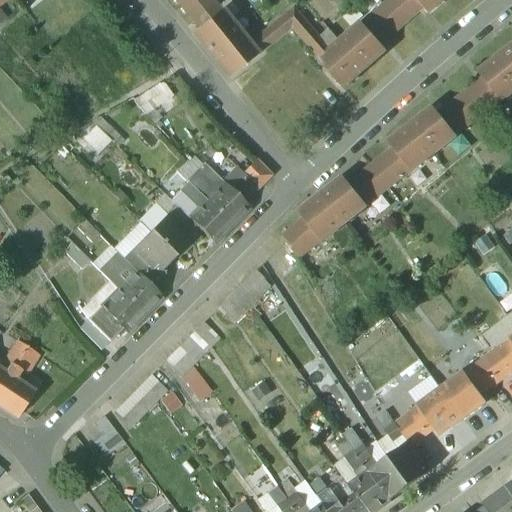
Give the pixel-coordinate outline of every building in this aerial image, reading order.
[(0,0),(0,8),(10,0),(0,0)] [(194,0),(173,0),(182,10),(194,0)] [(211,0),(194,0),(182,10),(200,32),(222,14),(211,0)] [(416,0),(389,0),(384,6),(403,28),(424,9),(416,0)] [(416,0),(424,9),(429,14),(445,0),(416,0)] [(384,6),(362,24),(382,47),(403,28),(384,6)] [(200,32),(194,37),(212,60),(242,36),(224,13),(222,14),(200,32)] [(286,20),(251,47),(259,57),(292,31),(293,30),(293,29),(286,20)] [(329,52),(302,21),(293,29),(293,30),(292,31),(318,61),(329,52)] [(361,23),(339,43),(364,71),(386,52),(382,47),(362,24),(361,23)] [(242,36),(212,60),(229,81),(259,57),(251,47),(242,36)] [(318,61),(343,90),(364,71),(339,43),(318,61)] [(511,46),(500,56),(511,70),(511,46)] [(511,94),(511,70),(500,56),(478,73),(482,79),(500,102),(501,103),(511,94)] [(482,79),(460,97),(477,119),(500,102),(482,79)] [(477,119),(460,97),(437,115),(455,137),(477,119)] [(433,109),(411,126),(434,156),(456,139),(437,115),(433,109)] [(102,117),(78,140),(98,160),(121,138),(102,117)] [(434,156),(411,126),(388,144),(393,150),(410,172),(412,174),(434,156)] [(393,150),(370,168),(387,190),(410,172),(393,150)] [(204,167),(188,183),(202,198),(206,202),(223,184),(249,210),(251,207),(246,203),(257,192),(241,176),(242,175),(227,159),(211,174),(204,167)] [(256,161),(248,169),(264,185),(272,177),(256,161)] [(370,168),(348,185),(365,207),(387,190),(370,168)] [(242,175),(241,176),(257,192),(264,185),(248,169),(242,175)] [(348,185),(343,179),(320,197),(343,227),(366,209),(348,185)] [(199,195),(188,184),(180,193),(191,204),(196,199),(199,195)] [(223,184),(206,202),(231,228),(249,210),(223,184)] [(343,227),(320,197),(297,215),(302,220),(319,243),(321,245),(343,227)] [(206,202),(188,220),(201,232),(214,245),(231,228),(206,202)] [(171,220),(167,216),(149,234),(174,259),(192,241),(179,229),(175,224),(171,220)] [(201,232),(188,220),(179,229),(192,241),(201,232)] [(302,220),(280,238),(298,259),(319,243),(302,220)] [(84,269),(110,245),(90,224),(64,248),(84,269)] [(174,259),(149,234),(131,251),(144,264),(157,277),(174,259)] [(157,277),(144,264),(136,273),(148,285),(157,277)] [(120,276),(109,265),(101,273),(112,284),(116,281),(120,276)] [(270,287),(255,272),(247,280),(262,295),(270,287)] [(136,273),(118,291),(144,316),(161,299),(148,285),(136,273)] [(262,295),(247,280),(239,288),(255,303),(262,295)] [(255,303),(239,288),(232,295),(247,310),(255,303)] [(118,291),(88,321),(110,343),(123,330),(127,333),(144,316),(118,291)] [(247,310),(232,295),(224,302),(240,318),(247,310)] [(240,318),(224,302),(217,310),(232,325),(240,318)] [(110,343),(88,321),(79,330),(101,352),(110,343)] [(219,340),(203,324),(195,332),(211,348),(219,340)] [(211,348),(195,332),(188,340),(203,355),(211,348)] [(203,355),(188,340),(180,347),(196,363),(203,355)] [(17,342),(4,361),(10,365),(15,368),(27,349),(17,342)] [(511,346),(509,343),(486,360),(502,381),(511,373),(511,346)] [(196,363),(180,347),(173,354),(189,370),(192,367),(196,363)] [(27,349),(15,368),(20,372),(26,375),(38,356),(27,349)] [(189,370),(173,354),(165,363),(181,378),(189,370)] [(502,381),(486,360),(464,376),(479,397),(502,381)] [(10,365),(4,373),(10,376),(15,368),(10,365)] [(189,370),(181,378),(198,402),(211,393),(192,367),(189,370)] [(20,372),(15,368),(10,376),(15,379),(20,372)] [(0,369),(0,392),(10,376),(0,369)] [(464,376),(463,375),(439,391),(461,421),(484,404),(479,397),(464,376)] [(15,379),(10,376),(0,392),(0,408),(17,419),(34,392),(15,379)] [(167,392),(151,377),(143,385),(159,400),(167,392)] [(159,400),(143,385),(136,392),(151,408),(159,400)] [(461,421),(439,391),(416,408),(417,409),(433,431),(438,438),(461,421)] [(151,408),(136,392),(128,400),(144,415),(151,408)] [(144,415),(128,400),(120,407),(137,422),(144,415)] [(137,422),(120,407),(113,414),(129,430),(137,422)] [(433,431),(417,409),(395,425),(409,444),(411,447),(433,431)] [(114,452),(123,445),(104,420),(95,427),(114,452)] [(394,424),(385,431),(399,451),(409,444),(395,425),(394,424)] [(411,447),(409,444),(399,451),(389,459),(410,487),(430,473),(411,447)] [(364,446),(355,453),(364,465),(368,462),(373,459),(364,446)] [(364,465),(355,453),(346,460),(355,472),(360,469),(364,465)] [(410,487),(389,459),(370,472),(391,501),(410,487)] [(376,511),(391,501),(370,472),(350,487),(356,495),(368,511),(376,511)] [(288,480),(278,487),(289,501),(295,496),(293,493),(296,490),(288,480)] [(317,497),(306,482),(296,490),(293,493),(295,496),(298,494),(311,511),(315,511),(323,506),(317,497)] [(278,487),(269,494),(279,508),(289,501),(278,487)] [(350,487),(345,490),(352,499),(356,495),(350,487)] [(333,511),(342,506),(331,490),(328,490),(317,497),(323,506),(327,511),(333,511)] [(511,511),(511,496),(507,490),(484,507),(485,508),(487,511),(511,511)] [(269,494),(259,501),(266,511),(273,511),(279,508),(269,494)] [(311,511),(298,494),(295,496),(289,501),(296,511),(311,511)] [(342,506),(333,511),(368,511),(356,495),(352,499),(342,506)] [(31,511),(36,509),(27,496),(19,502),(26,511),(31,511)] [(296,511),(289,501),(279,508),(282,511),(296,511)] [(251,511),(245,503),(233,511),(232,511),(251,511)]
